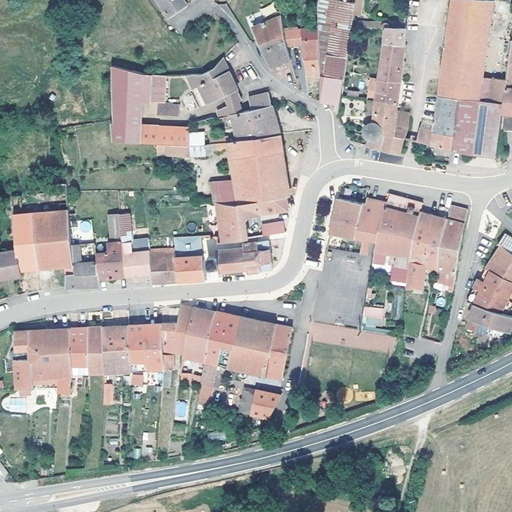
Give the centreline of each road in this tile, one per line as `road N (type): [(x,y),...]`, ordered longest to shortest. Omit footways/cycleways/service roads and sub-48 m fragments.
road 1 (residential): [(0,320),(68,302),(275,282),(295,261),(313,186),(337,168),(471,185),(511,179)]
road 2 (primary): [(511,362),(365,426),(197,471)]
road 3 (primary): [(197,471),(5,498)]
road 4 (primary): [(16,511),(197,471)]
